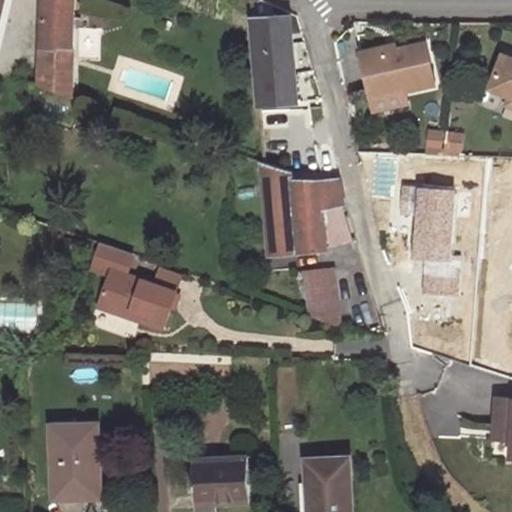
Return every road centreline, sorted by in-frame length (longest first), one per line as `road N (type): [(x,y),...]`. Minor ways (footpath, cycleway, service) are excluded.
road 1 (residential): [(417,393),(334,120),(311,1)]
road 2 (unclassified): [(311,1),(511,4)]
